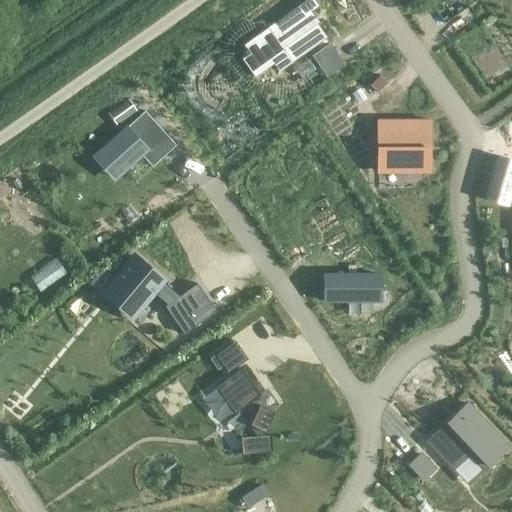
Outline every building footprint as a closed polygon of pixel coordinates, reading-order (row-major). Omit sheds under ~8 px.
[(242,59),(254,76),(273,63),(279,70),(326,37),(317,24),(319,23),(312,12),(320,7),(314,0),(309,0),(244,46),(247,50),(243,53),(246,56),(242,59)] [(329,45),(313,56),(327,76),(343,64),(329,45)] [(380,75),(370,85),(378,93),(388,83),(380,75)] [(127,101),(107,115),(116,128),(136,113),(127,101)] [(144,111),(100,152),(120,174),(141,155),(152,167),(175,145),(144,111)] [(428,120),(378,120),(378,170),(428,170),(428,120)] [(511,192),(511,161),(497,157),(485,198),(509,204),(511,192)] [(18,191),(8,199),(34,233),(44,225),(18,191)] [(135,256),(110,285),(139,309),(153,293),(167,305),(164,307),(184,335),(217,311),(197,284),(179,297),(162,282),(164,280),(135,256)] [(378,275),(325,275),(325,301),(378,301),(378,275)] [(236,343),(216,357),(228,373),(247,359),(236,343)] [(241,369),(215,387),(216,388),(219,386),(236,410),(233,412),(234,414),(239,410),(249,425),(250,425),(258,436),(244,437),(244,439),(246,439),(247,453),(245,453),(245,455),(272,452),(271,435),(265,436),(264,432),(274,412),(258,405),(254,399),(260,395),(241,369)] [(448,422),(427,442),(453,469),(468,454),(483,469),(507,446),(467,404),(455,416),(457,418),(450,424),(448,422)] [(436,470),(421,455),(408,467),(423,483),(436,470)] [(251,492),(242,498),(243,500),(247,506),(249,508),(258,502),(251,492)]
